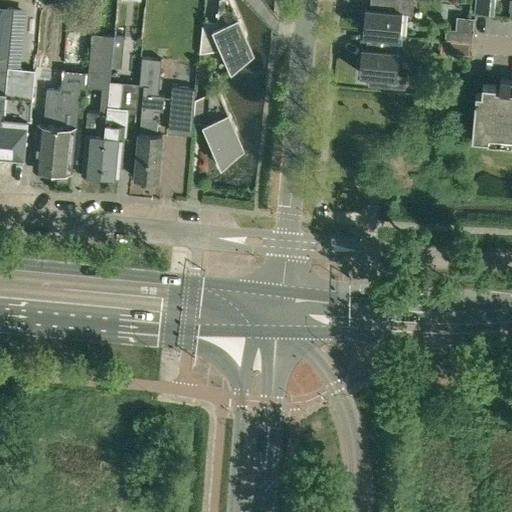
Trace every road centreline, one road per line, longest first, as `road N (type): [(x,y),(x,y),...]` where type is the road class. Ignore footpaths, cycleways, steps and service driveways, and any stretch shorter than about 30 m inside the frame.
road 1 (residential): [(278,291),(306,0)]
road 2 (secondary): [(278,291),(0,264)]
road 3 (secondary): [(0,316),(270,332)]
road 4 (secondary): [(270,332),(511,336)]
road 5 (secondary): [(511,303),(392,305),(278,291)]
road 6 (unclassified): [(198,240),(0,220)]
road 7 (tertiary): [(250,511),(270,332)]
